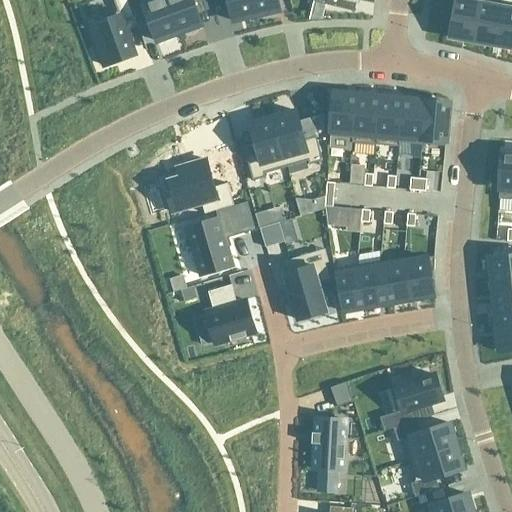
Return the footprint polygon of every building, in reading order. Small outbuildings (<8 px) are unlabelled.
[(96,25),(90,27),(96,46),(103,43),(110,64),(134,55),(122,22),(134,18),(127,0),(112,0),(117,11),(94,20),(96,25)] [(127,0),(134,18),(146,13),(156,42),(178,34),(166,0),(127,0)] [(166,0),(178,34),(201,25),(197,14),(191,0),(166,0)] [(227,0),(233,21),(256,16),(252,0),(227,0)] [(252,0),(256,16),(279,11),(276,0),(252,0)] [(459,0),(456,0),(449,37),(471,41),(478,3),(459,0)] [(321,19),(325,5),(313,2),(308,20),(321,19)] [(478,3),(471,41),(493,45),(499,7),(478,3)] [(511,9),(499,7),(493,45),(511,48),(511,9)] [(333,93),(329,136),(352,138),(353,138),(357,95),(333,93)] [(352,138),(351,143),(375,145),(379,97),(357,95),(353,138),(352,138)] [(379,97),(375,145),(399,147),(399,142),(398,142),(402,99),(379,97)] [(402,99),(398,142),(399,142),(421,144),(425,101),(402,99)] [(425,101),(421,144),(445,146),(448,103),(425,101)] [(295,111),(272,117),(286,167),(307,161),(309,165),(322,161),(315,137),(303,140),(298,122),(295,111)] [(323,115),(309,118),(313,132),(314,132),(324,129),(323,115)] [(257,153),(245,156),(252,181),(266,177),(264,173),(286,167),(272,117),(249,124),(257,153)] [(511,151),(501,151),(498,199),(511,200),(511,151)] [(192,173),(164,182),(173,213),(201,205),(204,214),(215,211),(233,206),(227,184),(213,188),(205,160),(189,164),(192,173)] [(365,174),(363,186),(372,187),(373,175),(365,174)] [(387,176),(386,188),(394,189),(395,177),(387,176)] [(410,178),(409,190),(417,191),(418,179),(410,178)] [(418,179),(417,191),(425,191),(426,179),(418,179)] [(326,183),(325,195),(333,195),(334,183),(326,183)] [(325,196),(324,207),(332,207),(333,195),(325,195),(325,196)] [(311,200),(310,213),(324,209),(324,207),(325,196),(311,200)] [(217,219),(186,228),(200,276),(233,266),(227,247),(223,235),(254,226),(247,202),(233,206),(215,211),(217,219)] [(362,210),(360,222),(368,222),(370,211),(362,210)] [(384,212),(383,224),(391,224),(392,213),(384,212)] [(265,213),(255,216),(259,228),(269,225),(265,213)] [(407,214),(406,226),(414,227),(415,215),(407,214)] [(511,255),(489,258),(492,282),(511,279),(511,255)] [(289,273),(284,274),(288,290),(288,291),(288,292),(290,300),(291,301),(291,300),(297,320),(326,311),(325,308),(328,308),(324,294),(321,295),(317,282),(329,279),(324,264),(324,262),(304,268),(301,256),(286,261),(289,273)] [(434,257),(403,262),(410,300),(433,296),(429,274),(433,273),(434,257)] [(381,261),(357,265),(365,308),(387,304),(381,266),(381,261)] [(381,266),(387,304),(410,300),(403,262),(381,266)] [(357,265),(334,269),(341,312),(365,308),(357,265)] [(182,276),(170,280),(174,292),(185,288),(182,276)] [(511,279),(492,282),(493,298),(494,305),(511,302),(511,279)] [(206,315),(194,318),(202,345),(214,342),(215,345),(255,333),(245,300),(236,303),(231,285),(207,292),(213,310),(205,312),(206,315)] [(192,287),(180,290),(184,302),(196,298),(192,287)] [(511,302),(494,305),(496,327),(511,325),(511,302)] [(511,325),(496,327),(499,351),(511,349),(511,325)] [(397,412),(379,418),(383,431),(393,428),(417,421),(413,409),(430,403),(442,399),(434,375),(414,381),(411,375),(392,381),(394,387),(390,389),(397,412)] [(345,381),(329,387),(336,407),(352,401),(345,381)] [(313,443),(311,468),(318,469),(317,491),(334,492),(335,470),(342,470),(345,420),(314,418),(313,432),(313,443)] [(417,421),(393,428),(397,442),(401,440),(408,461),(457,446),(450,423),(421,432),(417,421)] [(457,446),(408,461),(411,471),(414,483),(410,484),(414,497),(439,489),(435,478),(464,468),(457,446)] [(472,511),(467,494),(421,508),(422,511),(472,511)]
